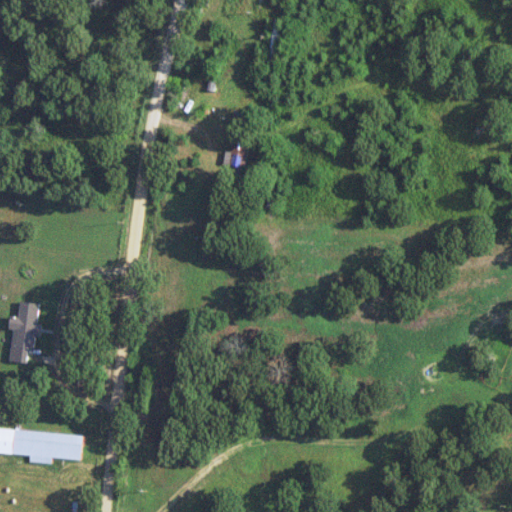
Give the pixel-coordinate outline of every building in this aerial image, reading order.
[(283,20),(274,19),(266,62),(275,64),(283,20)] [(227,164),(243,168),(250,136),(234,133),(227,164)] [(13,329),(9,361),(26,363),(28,346),(35,347),(40,304),(20,301),(18,317),(10,316),(8,328),(13,329)] [(80,460),(82,434),(0,428),(0,455),(50,459),(50,457),(80,460)] [(72,511),(86,511),(87,511),(81,510),(82,504),(75,503),(72,511)]
